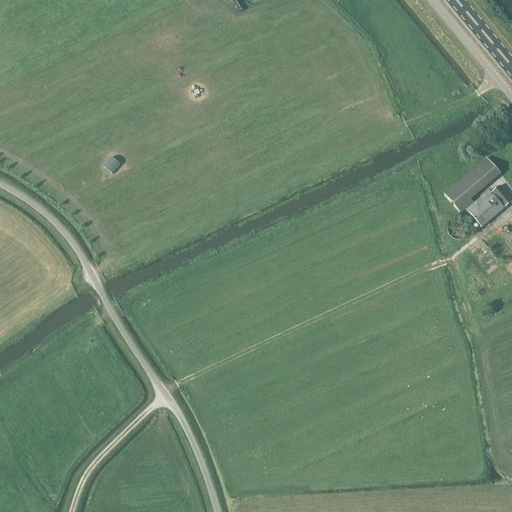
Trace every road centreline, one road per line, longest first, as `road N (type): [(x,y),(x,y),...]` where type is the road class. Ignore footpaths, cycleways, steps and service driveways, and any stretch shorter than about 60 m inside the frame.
road 1 (unclassified): [(217,511),(184,425),(75,249),(45,214),(0,184)]
road 2 (track): [(511,211),(456,254),(163,392)]
road 3 (unclassified): [(511,97),(430,0)]
